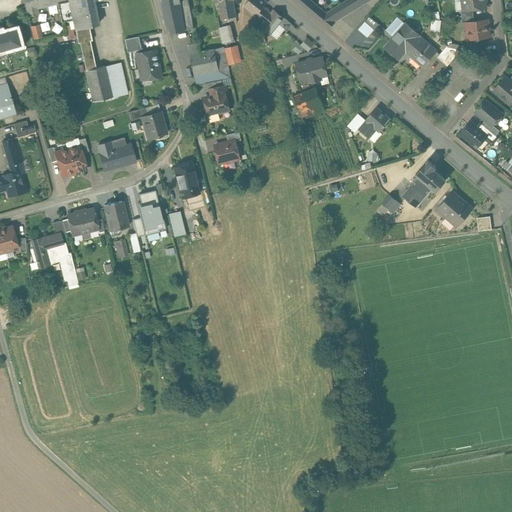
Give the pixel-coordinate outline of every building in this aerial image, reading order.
[(24,0),(26,11),(27,10),(28,16),(38,14),(37,8),(57,4),(61,22),(73,19),(75,29),(89,26),(99,23),(94,1),(99,0),(98,0),(24,0)] [(188,0),(162,5),(165,18),(168,33),(194,29),(188,0)] [(233,0),(228,0),(219,2),(222,19),(236,17),(233,0)] [(271,14),(262,8),(266,3),(262,0),(249,0),(245,6),(258,16),(265,22),(261,27),(270,34),(283,18),(274,10),(271,14)] [(294,0),(328,28),(334,21),(326,14),(309,0),(294,0)] [(348,0),(326,14),(334,21),(368,0),(348,0)] [(484,0),(462,0),(464,10),(464,11),(473,10),(485,8),(484,0)] [(265,22),(258,16),(256,18),(260,29),(261,27),(265,22)] [(411,17),(384,47),(399,60),(406,52),(409,49),(408,48),(420,35),(425,29),(411,17)] [(474,22),(466,23),(469,40),(489,37),(488,31),(489,31),(487,20),(474,22)] [(42,21),(40,28),(47,30),(49,23),(42,21)] [(433,24),(438,33),(443,32),(438,21),(433,24)] [(31,25),(33,38),(42,36),(39,23),(31,25)] [(0,53),(3,52),(23,47),(17,25),(3,29),(2,27),(0,27),(0,53)] [(230,25),(219,28),(223,43),(234,41),(230,25)] [(89,26),(75,29),(78,43),(80,42),(86,71),(96,68),(90,41),(92,40),(89,26)] [(420,35),(408,48),(409,49),(406,52),(410,56),(423,66),(436,51),(419,37),(420,36),(420,35)] [(138,37),(125,40),(127,52),(141,49),(138,37)] [(308,37),(301,43),(308,51),(315,44),(308,37)] [(199,44),(183,47),(193,75),(219,70),(214,49),(201,52),(199,44)] [(236,46),(226,48),(230,65),(240,62),(236,46)] [(460,50),(447,47),(447,46),(437,58),(447,66),(460,50)] [(34,47),(26,49),(28,57),(36,55),(34,47)] [(155,49),(135,53),(139,70),(141,69),(143,79),(161,76),(155,49)] [(314,61),(311,59),(308,59),(307,61),(296,64),(300,81),(308,79),(309,83),(320,81),(319,77),(327,75),(323,58),(314,61)] [(86,71),(85,71),(92,101),(122,95),(118,77),(123,76),(120,63),(105,66),(96,68),(86,71)] [(511,83),(505,78),(494,91),(510,104),(511,102),(511,83)] [(230,79),(209,83),(211,89),(223,86),(231,84),(230,79)] [(0,101),(11,98),(7,83),(0,85),(0,101)] [(223,86),(211,89),(213,97),(204,99),(208,115),(216,113),(219,114),(222,113),(223,111),(229,110),(225,94),(223,86)] [(316,88),(293,97),(300,112),(322,104),(316,88)] [(32,93),(20,96),(23,108),(35,105),(32,93)] [(11,98),(0,101),(0,117),(15,113),(11,98)] [(502,115),(485,101),(476,112),(478,114),(480,114),(482,115),(482,117),(485,120),(493,125),(494,124),(497,124),(500,119),(500,116),(502,115)] [(322,104),(300,112),(303,120),(325,111),(322,104)] [(145,108),(129,112),(131,120),(141,117),(147,115),(145,108)] [(390,119),(376,108),(366,120),(377,129),(380,132),(390,119)] [(147,115),(141,117),(148,139),(167,133),(160,111),(147,115)] [(366,120),(358,129),(369,138),(374,133),(377,129),(366,120)] [(493,125),(485,120),(482,124),(496,136),(500,131),(493,125)] [(34,124),(28,126),(26,121),(14,124),(18,137),(36,132),(34,124)] [(478,129),(476,127),(474,127),(472,125),(472,124),(470,122),(461,133),(478,147),(487,136),(478,129)] [(496,136),(482,124),(478,129),(487,136),(492,141),(496,136)] [(239,132),(227,135),(228,143),(236,141),(236,142),(241,140),(239,132)] [(374,133),(369,138),(373,142),(378,136),(374,133)] [(14,138),(2,142),(11,173),(20,171),(23,170),(14,138)] [(85,138),(78,140),(80,146),(82,153),(89,151),(85,138)] [(228,143),(215,146),(219,163),(240,158),(236,142),(236,141),(228,143)] [(112,150),(110,142),(98,145),(100,153),(99,153),(104,170),(128,164),(123,147),(112,150)] [(135,161),(130,144),(123,147),(128,164),(135,161)] [(80,146),(67,149),(74,172),(87,169),(82,153),(80,146)] [(53,147),(47,149),(51,162),(57,160),(55,153),(53,147)] [(55,153),(57,160),(62,176),(74,172),(67,149),(55,153)] [(436,167),(428,160),(416,174),(419,177),(432,188),(436,191),(446,180),(434,170),(436,167)] [(182,165),(190,196),(200,194),(192,162),(192,163),(191,162),(182,165)] [(190,196),(182,165),(174,167),(173,167),(182,199),(188,197),(190,196)] [(20,171),(11,173),(2,175),(2,177),(0,177),(0,188),(6,187),(9,196),(8,196),(8,197),(27,191),(26,191),(20,171)] [(419,177),(403,195),(416,207),(432,188),(419,177)] [(155,190),(137,195),(143,221),(156,217),(155,217),(165,215),(162,202),(158,203),(155,191),(155,190)] [(472,209),(452,191),(437,208),(456,224),(462,216),(465,218),(472,209)] [(190,196),(188,197),(190,206),(202,202),(200,194),(190,196)] [(400,204),(390,195),(382,204),(389,210),(393,213),(400,204)] [(122,201),(104,205),(110,231),(117,229),(118,230),(120,229),(120,228),(128,226),(122,201)] [(389,210),(382,204),(376,211),(383,217),(389,210)] [(93,208),(85,210),(85,209),(80,211),(85,232),(88,232),(97,229),(98,229),(96,221),(93,208)] [(80,211),(74,212),(75,213),(67,215),(71,231),(72,235),(82,233),(85,232),(80,211)] [(180,211),(167,214),(173,237),(186,234),(180,211)] [(165,215),(155,217),(156,217),(161,240),(173,237),(167,214),(165,215)] [(490,216),(477,218),(479,231),(492,230),(490,216)] [(68,219),(62,220),(65,232),(71,231),(68,219)] [(104,232),(101,219),(96,221),(98,229),(97,229),(98,233),(104,232)] [(62,220),(52,223),(55,234),(60,233),(60,235),(66,233),(65,232),(62,220)] [(18,248),(12,227),(0,229),(0,231),(5,251),(18,248)] [(143,231),(136,233),(139,245),(146,244),(143,231)] [(51,236),(43,238),(42,238),(31,241),(39,267),(59,261),(58,256),(68,253),(65,242),(62,243),(60,235),(60,233),(55,234),(51,235),(51,236)] [(136,233),(129,235),(132,247),(139,245),(136,233)] [(123,240),(115,242),(119,257),(127,255),(123,240)] [(174,247),(164,248),(165,257),(175,256),(174,247)] [(68,253),(58,256),(59,261),(64,281),(76,278),(70,252),(68,253)] [(84,266),(76,267),(78,280),(86,279),(84,266)]
